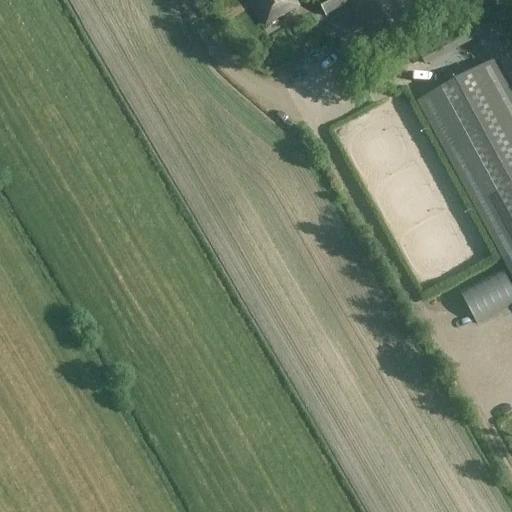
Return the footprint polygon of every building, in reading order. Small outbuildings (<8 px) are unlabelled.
[(250,0),(266,26),(297,8),(292,0),(250,0)] [(325,20),(362,0),(319,0),(317,2),(325,20)] [(435,1),(405,18),(413,33),(443,16),(435,1)] [(347,57),(391,33),(375,3),(331,27),(347,57)] [(489,15),(419,53),(425,64),(495,26),(489,15)] [(511,98),(493,63),(418,104),(511,278),(511,98)]
